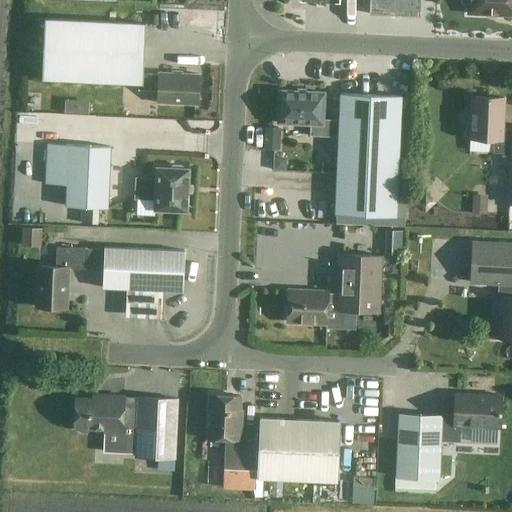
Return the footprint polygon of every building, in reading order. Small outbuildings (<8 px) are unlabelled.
[(511,0),(369,0),(369,14),(420,17),(420,0),(464,0),(464,2),(467,5),(468,5),(468,14),(486,14),(487,13),(495,13),(495,15),(511,15),(511,0)] [(159,74),(143,74),(145,23),(45,19),(42,79),(139,84),(138,90),(158,91),(157,103),(197,105),(199,75),(159,73),(159,74)] [(328,137),(329,120),(323,119),(324,93),(279,91),(277,123),(310,124),(309,136),(328,137)] [(338,120),(329,120),(328,137),(338,137),(334,215),(396,217),(401,96),(340,93),(338,120)] [(511,134),(502,134),(504,98),(472,96),(470,139),(494,140),(494,152),(511,153),(509,203),(511,203),(511,134)] [(110,146),(68,144),(46,143),(44,184),(67,185),(66,206),(108,208),(110,146)] [(136,178),(135,198),(155,199),(155,210),(187,211),(189,169),(185,169),(181,165),(173,165),(169,168),(156,167),(156,179),(136,178)] [(307,213),(321,212),(321,199),(307,200),(307,213)] [(501,283),(500,295),(497,295),(495,338),(511,338),(511,243),(472,242),(470,282),(501,283)] [(55,266),(38,265),(36,307),(66,308),(68,268),(85,269),(86,248),(56,247),(55,266)] [(103,288),(127,289),(126,310),(161,311),(162,290),(183,291),(185,251),(104,247),(103,288)] [(328,292),(288,290),(287,321),(327,323),(328,308),(337,309),(337,310),(379,312),(382,256),(339,254),(337,293),(328,293),(328,292)] [(210,394),(208,438),(225,439),(224,469),(257,471),(256,478),(338,482),(341,421),(259,417),(258,439),(257,444),(240,443),(241,421),(239,420),(240,396),(210,394)] [(399,414),(396,477),(439,478),(441,440),(459,441),(460,426),(500,428),(501,396),(455,394),(454,416),(440,415),(440,416),(399,414)] [(101,399),(76,398),(75,427),(77,427),(81,431),(87,431),(91,428),(104,428),(104,432),(122,433),(123,427),(136,427),(135,457),(175,459),(178,399),(138,397),(137,404),(124,403),(124,396),(101,395),(101,399)]
